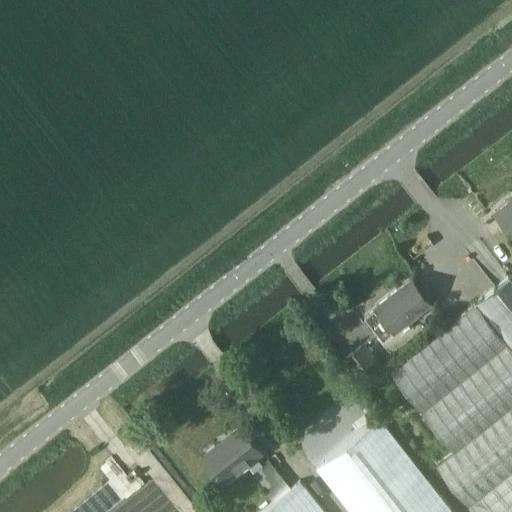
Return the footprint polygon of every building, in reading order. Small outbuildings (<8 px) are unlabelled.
[(511,200),(511,199),(496,211),(511,230),(511,200)] [(511,511),(511,273),(510,273),(391,369),(455,449),(438,462),(471,504),(477,511),(511,511)] [(411,277),(377,304),(378,305),(368,313),(385,335),(395,327),(396,328),(430,301),(411,277)] [(366,341),(346,356),(369,386),(389,370),(366,341)] [(327,511),(301,478),(258,511),(455,511),(380,416),(317,466),(352,511),(327,511)] [(262,461),(256,453),(262,449),(241,422),(203,452),(223,479),(247,461),(253,469),(251,470),(265,488),(282,474),(268,457),(262,461)]
